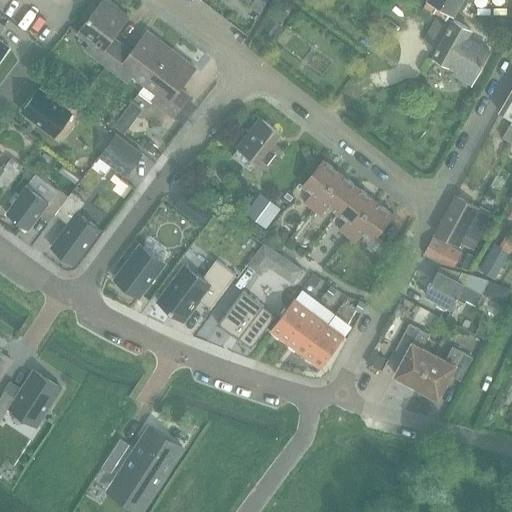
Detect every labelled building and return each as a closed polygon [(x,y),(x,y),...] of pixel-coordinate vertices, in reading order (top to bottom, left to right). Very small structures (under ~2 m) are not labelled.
[(106,66),(122,45),(113,37),(128,17),(106,0),(104,0),(82,30),(94,39),(86,50),(106,66)] [(259,0),(253,0),(249,8),(259,13),(265,3),(259,0)] [(445,18),(446,17),(450,11),(453,14),(461,0),(426,0),(421,9),(431,15),(433,11),(438,14),(445,18)] [(452,21),(446,17),(445,18),(438,14),(423,40),(436,47),(434,52),(432,56),(445,63),(443,67),(453,72),(452,73),(471,83),(474,77),(475,77),(486,57),(486,56),(489,50),(466,37),(470,30),(453,20),(452,21)] [(272,41),(282,27),(271,18),(260,32),(272,41)] [(148,80),(171,50),(147,31),(131,52),(122,45),(106,66),(127,82),(136,71),(148,80)] [(171,50),(148,80),(159,89),(151,99),(173,117),(189,97),(178,88),(194,68),(171,50)] [(84,90),(84,78),(70,78),(70,90),(84,90)] [(39,87),(21,111),(54,135),(72,111),(70,110),(78,99),(57,83),(49,94),(39,87)] [(511,142),(511,139),(511,89),(499,112),(511,120),(511,122),(502,139),(511,144),(511,143),(511,142)] [(123,134),(142,110),(131,102),(113,126),(123,134)] [(259,118),(237,148),(266,170),(281,151),(271,143),(279,134),(259,118)] [(116,134),(99,157),(124,176),(141,153),(116,134)] [(148,141),(143,148),(151,155),(152,154),(157,158),(159,154),(154,151),(157,147),(148,141)] [(5,170),(0,166),(0,186),(5,191),(24,167),(13,160),(5,170)] [(312,209),(340,174),(322,160),(302,186),(311,193),(303,203),(312,209)] [(63,164),(58,171),(75,184),(80,177),(63,164)] [(279,172),(263,193),(282,208),(299,187),(279,172)] [(337,213),(357,187),(340,174),(312,209),(320,216),(328,206),(337,213)] [(49,202),(26,185),(5,213),(28,230),(49,202)] [(346,236),(374,201),(357,187),(337,213),(345,220),(338,230),(346,236)] [(186,191),(175,206),(201,227),(213,212),(186,191)] [(67,224),(50,247),(74,265),(99,230),(75,212),(83,201),(71,192),(54,215),(67,224)] [(260,194),(244,214),(264,229),(279,209),(260,194)] [(458,243),(477,208),(454,195),(434,234),(457,246),(458,243)] [(374,201),(346,236),(355,243),(362,233),(371,240),(392,214),(374,201)] [(511,201),(503,216),(511,221),(511,218),(511,201)] [(477,208),(458,243),(471,250),(491,214),(478,207),(477,208)] [(432,237),(424,254),(439,262),(454,266),(460,252),(432,237)] [(383,242),(372,256),(381,264),(393,250),(383,242)] [(263,244),(247,265),(260,275),(277,253),(263,244)] [(139,245),(114,279),(138,297),(163,263),(139,245)] [(494,279),(509,253),(494,245),(479,271),(494,279)] [(467,253),(461,265),(470,270),(476,258),(467,253)] [(184,266),(157,302),(183,321),(198,300),(210,308),(235,274),(216,260),(201,279),(184,266)] [(288,261),(278,274),(292,283),(301,269),(288,261)] [(468,275),(463,285),(437,272),(425,295),(451,309),(456,300),(464,304),(466,300),(476,305),(477,303),(481,306),(486,297),(481,294),(488,281),(468,275)] [(311,273),(306,281),(314,286),(319,278),(312,273),(311,273)] [(342,275),(331,291),(344,299),(355,283),(342,275)] [(243,290),(217,324),(238,340),(239,339),(251,348),(275,315),(263,307),(263,306),(243,290)] [(269,331),(286,343),(310,311),(293,299),(269,331)] [(358,301),(353,310),(360,313),(363,308),(364,305),(358,301)] [(286,343),(303,356),(327,324),(310,311),(286,343)] [(481,322),(474,335),(487,341),(493,327),(481,322)] [(343,336),(327,324),(303,356),(320,368),(343,336)] [(417,387),(434,355),(422,349),(430,335),(409,324),(397,347),(408,353),(396,376),(399,378),(400,381),(411,386),(414,385),(417,387)] [(434,355),(417,387),(420,388),(421,392),(431,397),(435,396),(438,398),(450,375),(461,381),(473,358),(453,347),(445,361),(434,355)] [(379,371),(385,359),(371,352),(365,364),(379,371)] [(61,389),(32,370),(15,397),(5,391),(0,397),(0,419),(8,408),(36,426),(61,389)] [(181,446),(151,427),(141,442),(146,445),(141,452),(132,446),(132,447),(136,450),(115,482),(145,502),(181,446)] [(119,440),(101,467),(110,473),(127,445),(119,440)]
